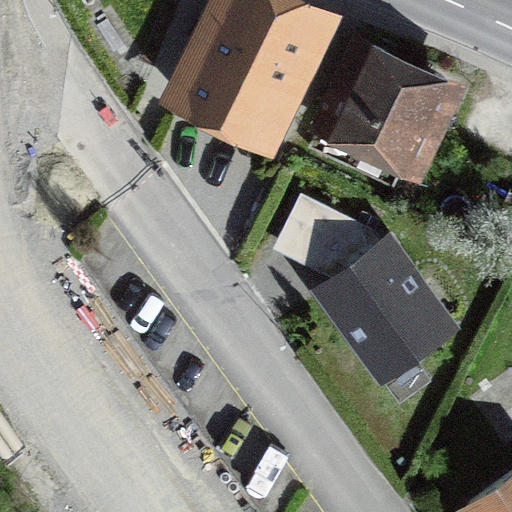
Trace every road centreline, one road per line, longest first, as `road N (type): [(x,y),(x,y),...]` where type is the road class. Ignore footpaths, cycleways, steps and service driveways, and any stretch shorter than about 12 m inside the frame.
road 1 (residential): [(374,511),(20,0)]
road 2 (residential): [(0,168),(35,299),(188,511)]
